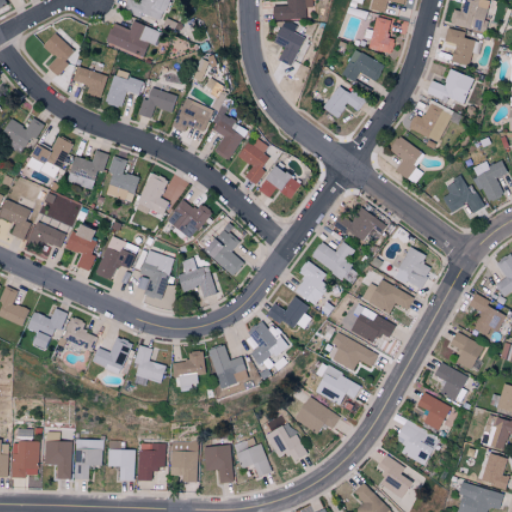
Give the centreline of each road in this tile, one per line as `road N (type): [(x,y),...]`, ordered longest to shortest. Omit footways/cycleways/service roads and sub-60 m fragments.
road 1 (residential): [(96,511),(275,506),(312,488),(375,427),(470,263),(511,226)]
road 2 (residential): [(0,261),(142,326),(197,332),(240,310),(345,169)]
road 3 (residential): [(249,0),(251,48),(265,94),(291,128),(470,263)]
road 4 (residential): [(0,49),(68,114),(191,171),(285,249)]
road 5 (residential): [(433,0),(416,61),(389,113),(345,169)]
